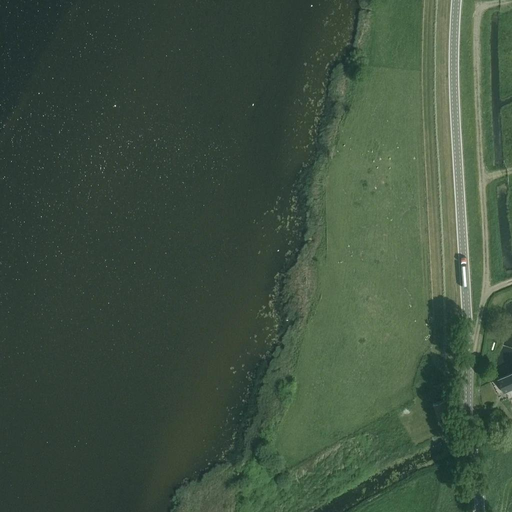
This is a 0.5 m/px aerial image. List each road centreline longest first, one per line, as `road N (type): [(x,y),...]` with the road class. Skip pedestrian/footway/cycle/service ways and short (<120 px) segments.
road 1 (unclassified): [(479,511),(454,87),(457,0)]
road 2 (track): [(489,6),(480,17),(484,297)]
